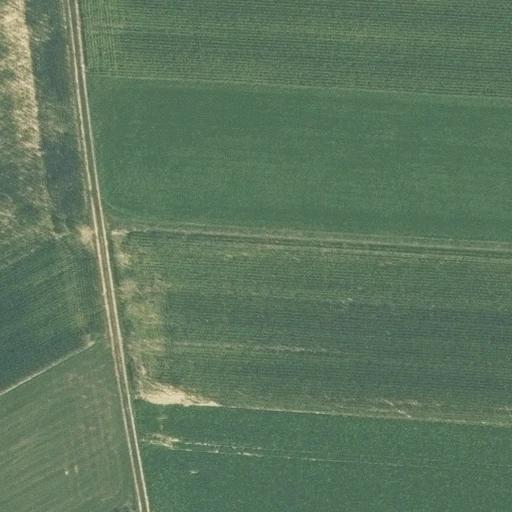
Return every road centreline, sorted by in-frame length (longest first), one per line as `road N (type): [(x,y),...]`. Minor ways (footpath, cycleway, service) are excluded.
road 1 (track): [(145,511),(73,0)]
road 2 (track): [(511,253),(100,232)]
